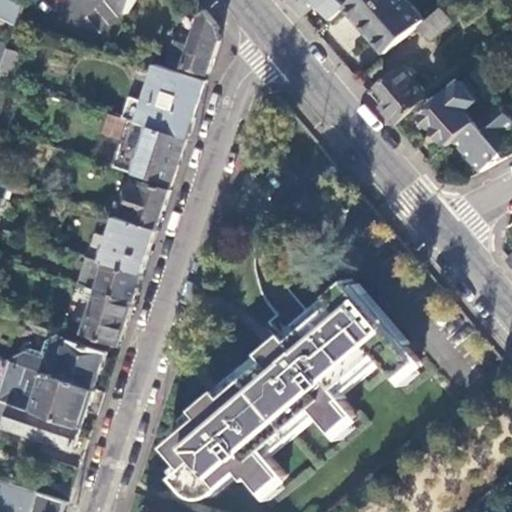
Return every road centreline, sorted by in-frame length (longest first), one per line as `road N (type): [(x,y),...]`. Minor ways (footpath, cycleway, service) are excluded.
road 1 (residential): [(276,40),(236,91),(98,511)]
road 2 (secondary): [(450,235),(276,40)]
